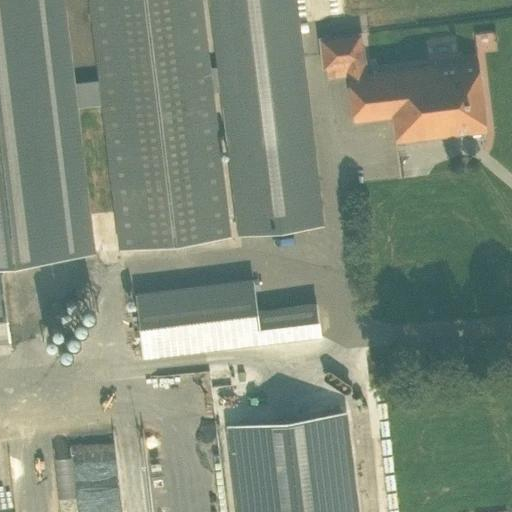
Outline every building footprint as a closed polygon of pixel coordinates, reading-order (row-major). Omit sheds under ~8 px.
[(71,88),(59,0),(0,0),(0,262),(90,252),(73,107),(105,103),(102,83),(71,88)] [(209,90),(207,67),(198,0),(92,0),(102,83),(105,103),(122,248),(227,235),(209,90)] [(207,67),(209,90),(223,89),(241,234),(320,224),(292,0),(212,0),(220,65),(207,67)] [(353,119),(393,114),(396,141),(486,130),(478,60),(365,70),(361,33),(318,38),(321,68),(325,68),(326,76),(348,74),(353,119)] [(0,339),(10,338),(2,273),(0,273),(0,339)] [(316,303),(257,310),(253,279),(136,293),(143,356),(320,335),(316,303)] [(357,511),(348,411),(227,422),(234,495),(247,494),(248,506),(239,510),(239,511),(357,511)] [(0,511),(79,511),(75,454),(56,456),(51,447),(9,451),(13,491),(0,492),(0,511)]
